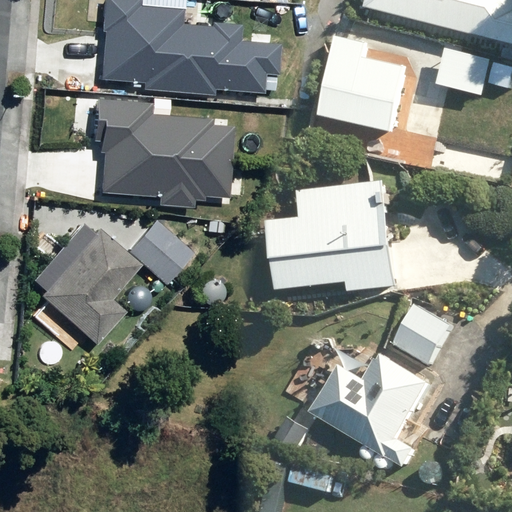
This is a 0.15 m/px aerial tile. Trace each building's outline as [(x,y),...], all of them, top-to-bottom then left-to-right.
[(145,89),(214,95),(215,88),(265,92),(266,73),(279,74),(282,44),(242,41),(243,25),(213,22),(213,26),(185,24),(186,8),(144,5),(144,0),(105,0),(103,31),(106,32),(102,79),(146,83),(145,89)] [(511,0),(362,0),(361,7),(511,45),(511,0)] [(394,22),(391,36),(400,38),(396,55),(430,61),(436,31),(394,22)] [(344,37),(327,117),(400,131),(409,90),(414,68),(373,60),(377,44),(344,37)] [(490,74),(450,65),(445,88),(486,97),(490,74)] [(159,205),(196,208),(196,200),(206,201),(206,197),(231,199),(236,127),(215,125),(215,118),(153,114),(154,103),(99,99),(96,141),(102,141),(101,151),(105,152),(102,193),(160,197),(159,205)] [(380,216),(388,215),(385,190),(307,199),(310,226),(278,230),(285,289),(357,281),(358,289),(398,285),(393,245),(384,246),(380,216)] [(155,221),(129,250),(165,283),(192,254),(155,221)] [(108,298),(138,264),(93,226),(66,257),(61,253),(45,271),(52,278),(37,296),(93,345),(122,311),(108,298)] [(421,306),(398,346),(435,367),(458,327),(421,306)] [(439,384),(390,355),(386,362),(383,360),(370,381),(346,366),(317,414),(393,460),(394,458),(412,469),(423,450),(405,440),(439,384)]
